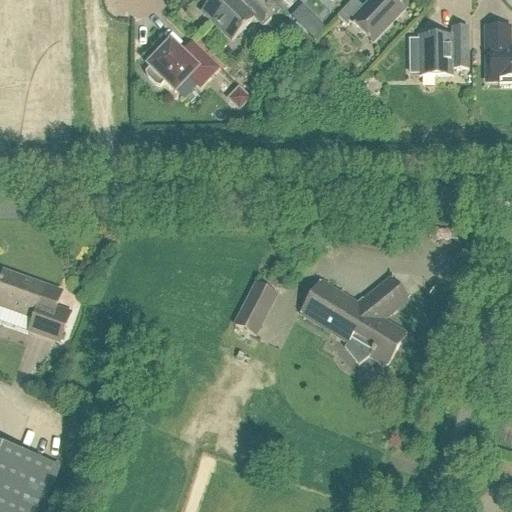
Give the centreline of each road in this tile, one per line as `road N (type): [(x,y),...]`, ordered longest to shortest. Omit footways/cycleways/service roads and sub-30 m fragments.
road 1 (tertiary): [(511,198),(111,204)]
road 2 (unclassified): [(433,511),(511,275)]
road 3 (unclassified): [(111,204),(93,2),(126,0)]
